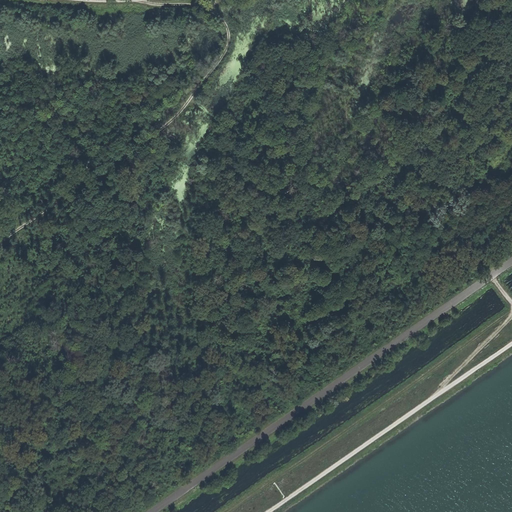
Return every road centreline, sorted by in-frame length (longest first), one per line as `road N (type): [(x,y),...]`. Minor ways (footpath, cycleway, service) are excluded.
road 1 (track): [(137,0),(217,13),(229,26),(221,59),(182,110),(0,241)]
road 2 (track): [(227,511),(511,314)]
road 3 (track): [(511,343),(269,511)]
road 4 (track): [(426,404),(511,317)]
